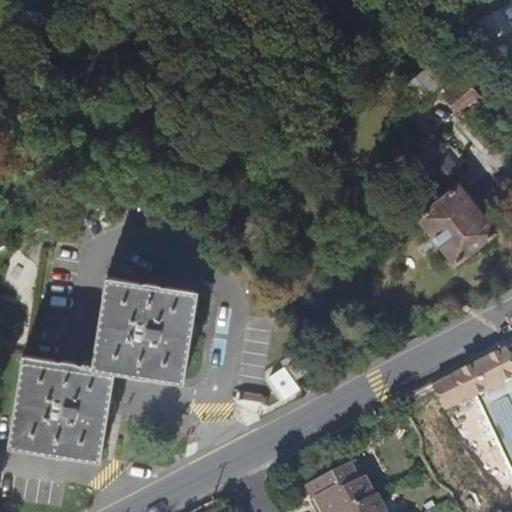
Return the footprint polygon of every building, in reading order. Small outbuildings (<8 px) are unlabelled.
[(443,53),(411,15),(393,32),(425,69),(443,53)] [(507,127),(443,53),(425,69),(403,87),(422,109),(442,92),(488,144),(507,127)] [(497,233),(459,185),(418,218),(456,265),(497,233)] [(97,456),(115,366),(184,380),(201,292),(112,274),(95,362),(26,348),(8,438),(97,456)] [(312,366),(299,349),(283,361),(295,378),(312,366)] [(473,400),(511,381),(511,366),(505,351),(435,385),(447,409),(472,397),(473,400)] [(366,478),(357,460),(351,462),(361,481),(366,478)] [(340,511),(374,494),(366,478),(361,481),(351,462),(306,485),(312,497),(308,499),(314,511),(340,511)] [(385,511),(387,511),(377,493),(374,494),(340,511),(385,511)]
